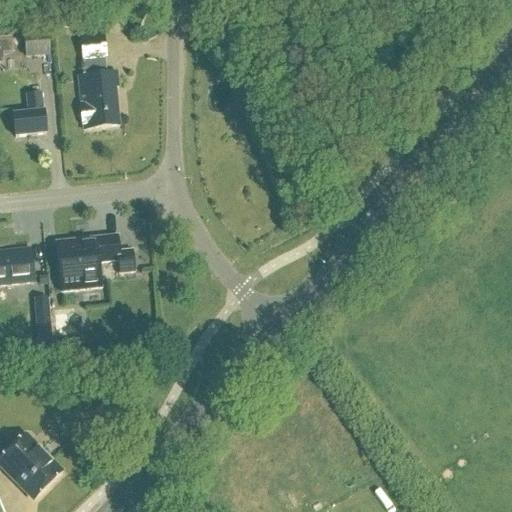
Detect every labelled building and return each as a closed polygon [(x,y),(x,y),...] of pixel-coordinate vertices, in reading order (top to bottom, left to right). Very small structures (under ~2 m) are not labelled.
[(24,37),(26,60),(50,59),(49,36),(24,37)] [(80,39),(82,64),(107,62),(104,36),(80,39)] [(118,78),(79,82),(82,109),(81,109),(83,130),(84,130),(84,135),(119,132),(115,93),(120,93),(118,78)] [(47,139),(43,98),(27,99),(29,118),(14,119),(16,142),(47,139)] [(115,241),(54,248),(58,286),(59,297),(100,293),(99,282),(98,269),(116,267),(117,280),(132,279),(130,254),(117,255),(115,241)] [(0,292),(31,289),(28,255),(1,258),(2,263),(0,263),(0,292)] [(48,301),(34,302),(35,327),(49,326),(48,301)] [(0,469),(35,506),(62,479),(26,441),(0,466),(0,469)]
